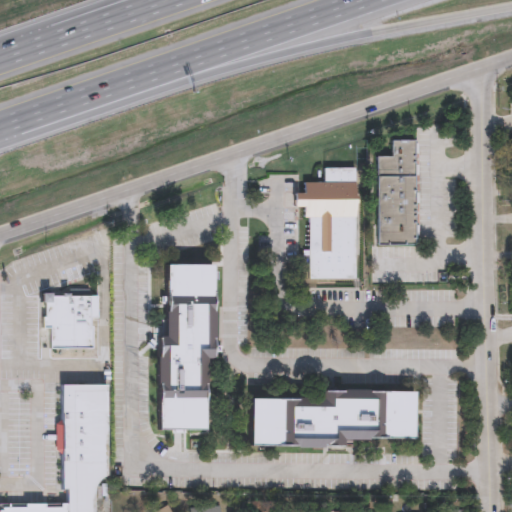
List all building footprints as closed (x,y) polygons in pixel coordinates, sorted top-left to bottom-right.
[(375,245),(413,245),(411,140),(388,140),(388,155),(374,155),(375,245)] [(306,279),(352,279),(352,168),(322,168),(322,183),(301,183),(301,193),(290,193),(290,207),(300,207),(300,218),(305,218),(306,279)] [(154,431),(154,385),(152,385),(152,357),(155,357),(155,336),(160,336),(160,305),(157,305),(157,296),(161,296),(160,264),(210,264),(211,310),(212,310),(213,340),(211,340),(211,360),(204,360),(205,381),(202,384),(202,431),(154,431)] [(45,349),(45,329),(38,329),(38,316),(42,316),(42,303),(38,303),(38,294),(47,294),(47,296),(58,296),(58,293),(65,293),(65,297),(94,296),(94,317),(86,317),(86,327),(88,327),(89,349),(45,349)] [(58,385),(58,491),(63,491),(63,507),(0,506),(0,511),(93,511),(93,480),(105,480),(105,385),(58,385)] [(245,447),(245,398),(317,399),(317,391),(412,392),(412,440),(339,440),(339,448),(245,447)]
